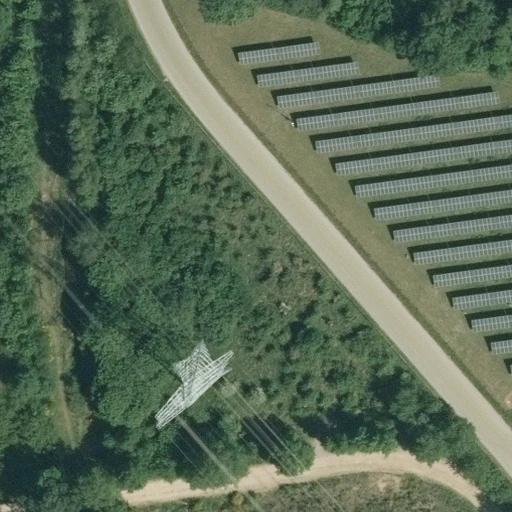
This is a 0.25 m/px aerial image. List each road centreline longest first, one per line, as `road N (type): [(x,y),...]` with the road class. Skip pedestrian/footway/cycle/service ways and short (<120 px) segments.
road 1 (track): [(91,500),(56,391),(40,274),(41,0)]
road 2 (track): [(493,511),(454,477),(387,461),(164,491)]
road 3 (track): [(164,491),(18,511)]
